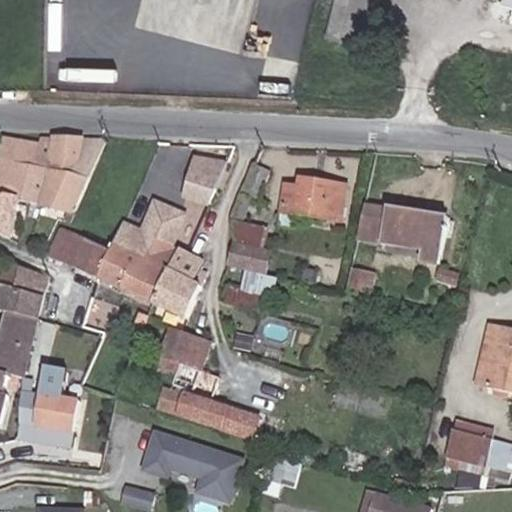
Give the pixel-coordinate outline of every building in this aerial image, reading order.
[(343,0),(330,47),(362,56),(377,0),(343,0)] [(27,209),(35,173),(41,142),(9,135),(0,177),(0,186),(13,190),(9,207),(27,209)] [(53,175),(80,177),(90,139),(42,136),(41,142),(35,173),(53,175)] [(102,179),(105,174),(118,140),(90,139),(80,177),(102,179)] [(189,198),(221,209),(236,168),(203,157),(189,198)] [(27,209),(45,212),(53,175),(35,173),(27,209)] [(77,229),(102,179),(80,177),(53,175),(45,212),(76,217),(72,226),(77,229)] [(309,192),(317,193),(319,184),(311,183),(309,192)] [(290,216),(350,227),(357,192),(319,184),(317,193),(309,192),(295,190),(290,216)] [(0,235),(20,244),(27,209),(9,207),(13,190),(0,186),(0,235)] [(438,268),(455,270),(463,221),(379,209),(374,244),(439,254),(438,268)] [(131,294),(147,258),(124,247),(122,252),(73,230),(57,261),(131,294)] [(131,294),(165,309),(189,255),(165,244),(157,262),(147,258),(131,294)] [(239,271),(277,277),(281,254),(244,248),(239,271)] [(213,266),(189,255),(165,309),(196,323),(216,279),(209,276),(213,266)] [(27,382),(45,324),(52,302),(22,291),(29,271),(14,265),(8,282),(0,279),(0,314),(17,321),(1,374),(14,378),(27,382)] [(310,288),(322,291),(325,273),(314,270),(310,288)] [(22,291),(52,302),(59,283),(29,271),(22,291)] [(356,303),(377,308),(382,281),(361,277),(356,303)] [(450,288),(468,291),(470,281),(452,277),(450,288)] [(301,306),(318,309),(321,295),(304,291),(301,306)] [(105,337),(110,321),(95,316),(90,333),(105,337)] [(153,338),(158,326),(150,323),(145,335),(153,338)] [(511,329),(501,390),(511,392),(511,329)] [(213,376),(221,345),(181,334),(167,378),(187,384),(184,392),(203,398),(206,399),(205,404),(202,403),(197,401),(196,406),(176,400),(171,415),(248,439),(253,419),(219,409),(228,380),(213,376)] [(0,425),(2,426),(14,378),(1,374),(0,374),(0,425)] [(50,402),(69,405),(73,378),(53,376),(50,402)] [(34,432),(82,438),(86,407),(69,405),(50,402),(29,399),(23,443),(33,444),(33,440),(34,432)] [(81,446),(82,438),(34,432),(33,440),(81,446)] [(464,463),(506,472),(511,443),(469,435),(464,463)] [(238,511),(242,511),(255,471),(167,444),(155,481),(179,489),(182,479),(214,489),(209,503),(238,511)] [(0,501),(0,511),(16,511),(23,474),(4,472),(0,501)] [(30,511),(31,510),(39,510),(44,478),(23,474),(16,511),(30,511)] [(381,511),(420,511),(423,506),(386,496),(381,511)]
